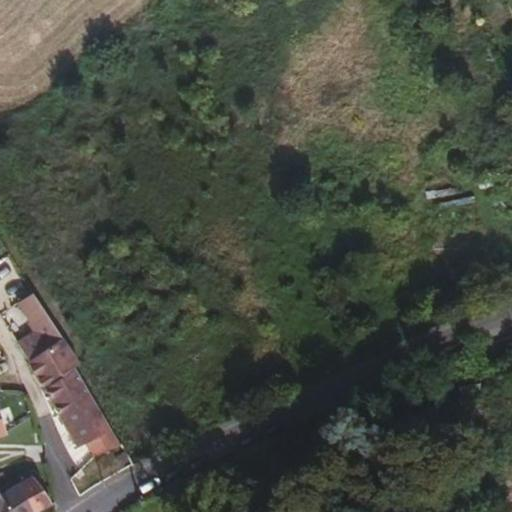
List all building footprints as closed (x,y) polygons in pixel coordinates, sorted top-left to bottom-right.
[(139,315),(181,288),(171,271),(128,298),(139,315)] [(47,312),(35,292),(19,302),(32,322),(47,312)] [(58,342),(53,333),(46,337),(51,347),(58,342)] [(78,364),(63,339),(58,342),(51,347),(28,361),(43,388),(73,369),(78,364)] [(120,445),(73,369),(43,388),(56,410),(78,445),(91,438),(101,453),(120,445)] [(51,502),(33,477),(16,487),(31,511),(51,502)] [(29,511),(31,511),(16,487),(6,493),(0,498),(0,511),(29,511)]
